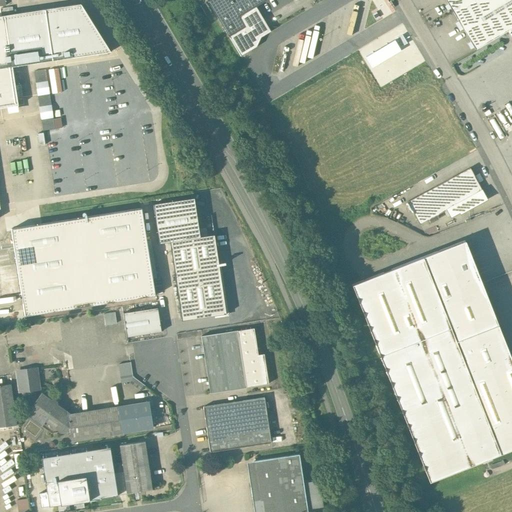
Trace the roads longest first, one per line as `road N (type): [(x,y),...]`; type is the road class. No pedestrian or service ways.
road 1 (secondary): [(141,0),(308,309),(374,511)]
road 2 (residential): [(403,0),(511,199)]
road 3 (unclassified): [(195,501),(181,404),(162,364)]
